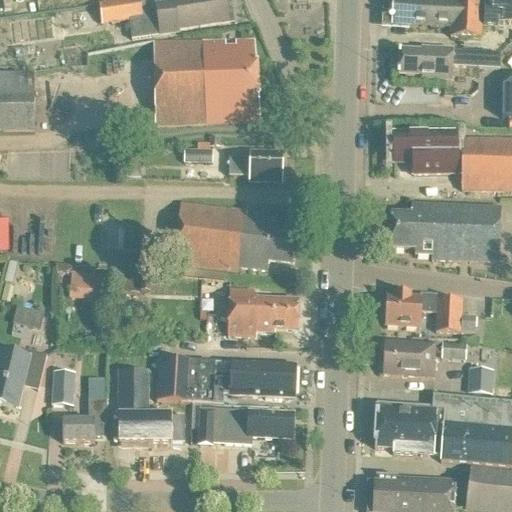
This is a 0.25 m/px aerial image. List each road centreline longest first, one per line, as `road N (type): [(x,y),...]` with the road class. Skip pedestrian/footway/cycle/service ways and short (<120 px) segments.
road 1 (residential): [(329,500),(43,501),(0,491)]
road 2 (tertiary): [(329,500),(342,275)]
road 3 (residential): [(511,297),(342,275)]
road 4 (tertiary): [(342,275),(347,116)]
road 5 (residential): [(260,0),(307,107),(347,116)]
